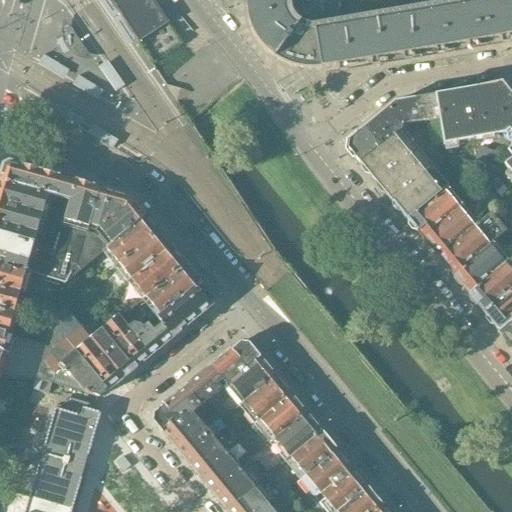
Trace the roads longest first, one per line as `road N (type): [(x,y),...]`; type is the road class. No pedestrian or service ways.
road 1 (tertiary): [(511,402),(305,151)]
road 2 (tertiary): [(0,98),(146,185),(249,299)]
road 3 (residential): [(198,511),(123,420),(126,405),(249,299)]
road 4 (tertiary): [(249,299),(430,511)]
road 5 (residential): [(511,62),(388,83),(305,151)]
road 6 (tertiary): [(305,151),(190,0)]
